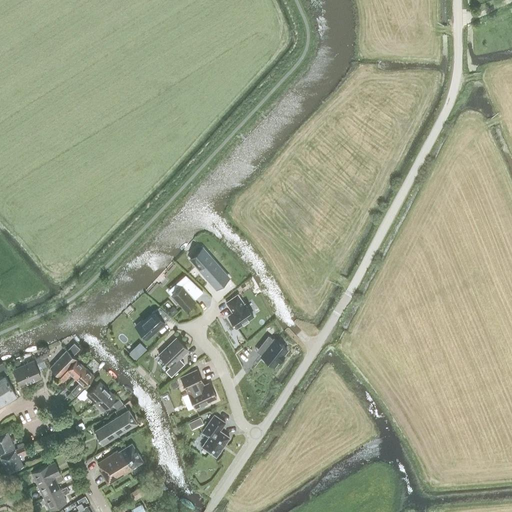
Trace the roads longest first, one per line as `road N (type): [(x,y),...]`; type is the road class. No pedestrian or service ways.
road 1 (tertiary): [(258,435),(434,134),(455,82),(457,0)]
road 2 (residential): [(106,511),(44,398),(0,420)]
road 3 (residential): [(258,435),(242,424),(221,369),(193,330)]
